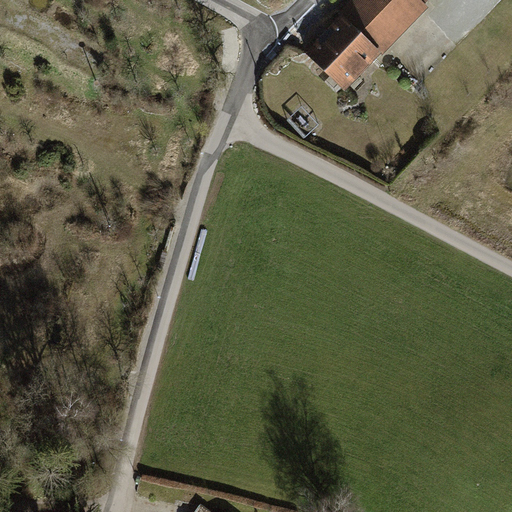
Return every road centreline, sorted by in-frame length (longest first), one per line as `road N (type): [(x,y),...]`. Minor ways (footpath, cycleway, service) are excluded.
road 1 (track): [(115,511),(227,121)]
road 2 (track): [(227,121),(511,269)]
road 3 (track): [(227,121),(276,34),(310,0)]
